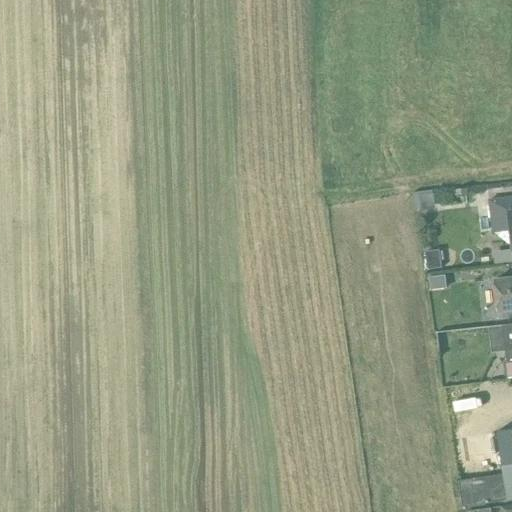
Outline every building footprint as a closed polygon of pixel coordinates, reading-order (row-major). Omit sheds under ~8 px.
[(237,12),(233,28),(237,29),(235,33),(277,44),(284,18),(242,8),(241,13),(237,12)] [(444,13),(404,19),(407,41),(447,36),(444,13)] [(316,16),(315,36),(331,37),(332,17),(316,16)] [(484,18),(475,20),(476,32),(486,30),(484,18)] [(486,30),(476,32),(478,43),(488,42),(486,30)] [(235,33),(229,59),(271,69),(277,44),(235,33)] [(315,36),(314,56),(330,57),(331,37),(315,36)] [(447,36),(407,41),(407,42),(408,42),(411,61),(448,56),(446,37),(447,37),(447,36)] [(448,56),(411,61),(413,81),(451,76),(448,56)] [(490,59),(480,60),(482,72),(491,71),(490,59)] [(491,71),(482,72),(483,84),(493,83),(491,71)] [(451,76),(413,81),(416,102),(454,96),(451,76)] [(454,96),(416,102),(419,122),(457,117),(454,96)] [(495,99),(486,101),(487,112),(497,111),(495,99)] [(213,108),(211,108),(213,131),(257,128),(255,102),(212,105),(213,108)] [(312,105),(311,125),(327,126),(328,106),(312,105)] [(497,111),(487,112),(489,124),(498,123),(497,111)] [(457,117),(419,122),(422,144),(460,139),(457,117)] [(257,128),(213,131),(213,132),(214,132),(216,157),(242,156),(243,168),(269,167),(268,152),(259,153),(257,128)] [(433,191),(413,193),(413,194),(415,211),(429,209),(434,203),(433,191)] [(511,198),(489,201),(493,233),(501,232),(511,241),(511,244),(511,198)] [(445,275),(429,277),(431,292),(447,289),(445,275)] [(511,278),(494,281),(498,313),(511,310),(511,278)] [(511,324),(501,326),(504,349),(508,379),(511,379),(511,324)] [(511,500),(511,430),(497,433),(504,475),(459,482),(463,508),(508,500),(508,501),(511,500)]
